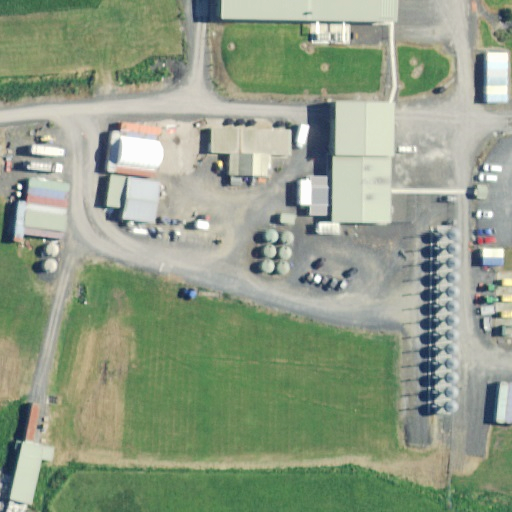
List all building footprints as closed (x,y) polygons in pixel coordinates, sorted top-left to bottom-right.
[(222,0),(222,19),(390,25),(391,0),(222,0)] [(340,104),(338,215),(389,216),(391,105),(340,104)] [(235,131),(211,130),(210,153),(234,154),(235,131)] [(266,155),(228,154),(228,175),(265,176),(266,155)] [(223,166),(214,156),(195,173),(204,183),(223,166)] [(291,160),(270,158),(270,168),(291,170),(291,160)] [(158,182),(125,178),(120,219),(153,223),(158,182)] [(255,207),(236,205),(235,214),(255,215),(255,207)] [(228,206),(211,206),(211,226),(228,226),(228,206)] [(292,219),(286,211),(276,219),(282,226),(292,219)]
